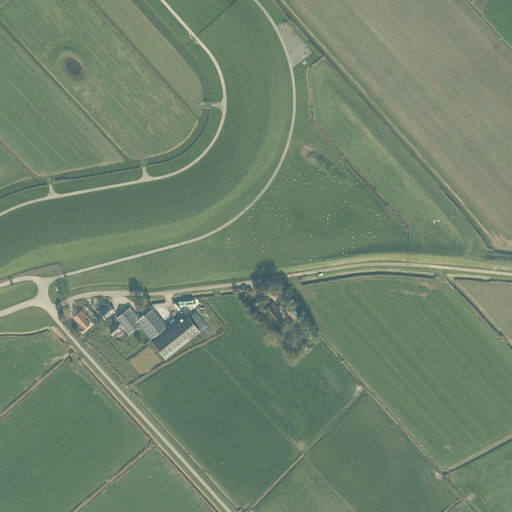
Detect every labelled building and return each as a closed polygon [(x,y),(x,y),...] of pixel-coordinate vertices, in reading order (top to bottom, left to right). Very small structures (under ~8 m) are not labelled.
[(262,287),(263,293),(269,292),(269,294),(275,293),(289,310),(292,308),(278,291),(277,285),(262,287)] [(252,305),(250,302),(256,298),(253,293),(245,298),(248,303),(253,310),(256,307),(262,304),(260,301),(252,305)] [(277,326),(285,321),(280,314),(282,313),(273,302),(264,309),(277,326)] [(104,319),(109,315),(114,312),(108,304),(98,310),(104,319)] [(129,334),(131,332),(139,326),(136,323),(137,323),(150,339),(166,327),(152,309),(140,319),(130,307),(117,318),(116,317),(113,319),(117,324),(115,324),(108,330),(112,335),(119,329),(118,328),(120,326),(122,325),(129,334)] [(82,330),(89,324),(84,318),(85,317),(80,312),(73,318),(79,325),(78,326),(82,330)] [(200,332),(187,316),(180,322),(178,319),(151,340),(165,359),(200,332)] [(208,324),(201,330),(205,334),(212,328),(208,324)]
